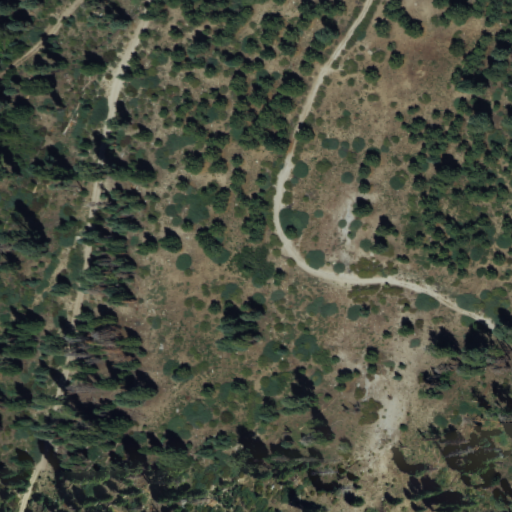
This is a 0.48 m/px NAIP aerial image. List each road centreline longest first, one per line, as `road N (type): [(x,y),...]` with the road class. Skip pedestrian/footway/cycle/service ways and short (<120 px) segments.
road 1 (track): [(147,0),(144,30),(109,92),(46,472),(31,511)]
road 2 (track): [(366,0),(273,201),(284,258),(448,306),(511,348)]
